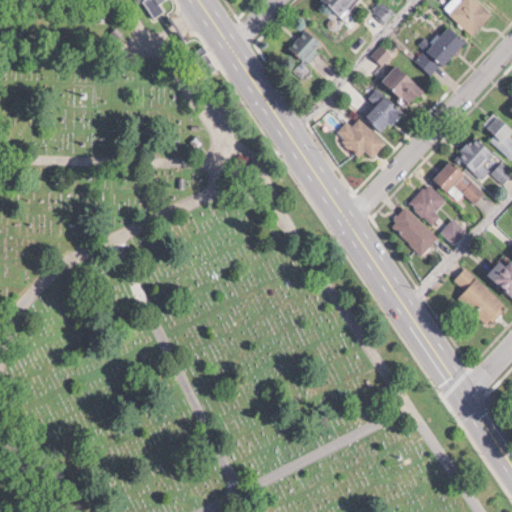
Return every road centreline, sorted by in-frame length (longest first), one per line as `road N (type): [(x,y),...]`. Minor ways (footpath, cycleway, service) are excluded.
road 1 (primary): [(211,0),(511,458)]
road 2 (residential): [(354,214),(511,41)]
